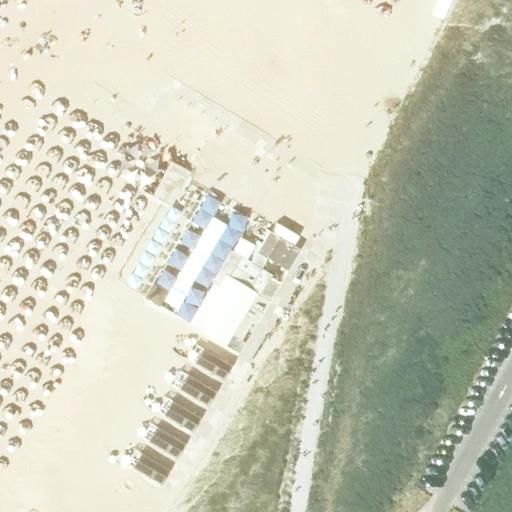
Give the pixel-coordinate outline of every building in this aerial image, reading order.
[(270,308),(235,289),(206,339),(240,359),(270,308)] [(212,400),(185,383),(174,401),(201,418),(212,400)] [(197,426),(170,409),(159,427),(186,444),(197,426)] [(178,455),(150,438),(140,456),(167,473),(178,455)] [(158,491),(131,475),(122,490),(149,506),(158,491)]
